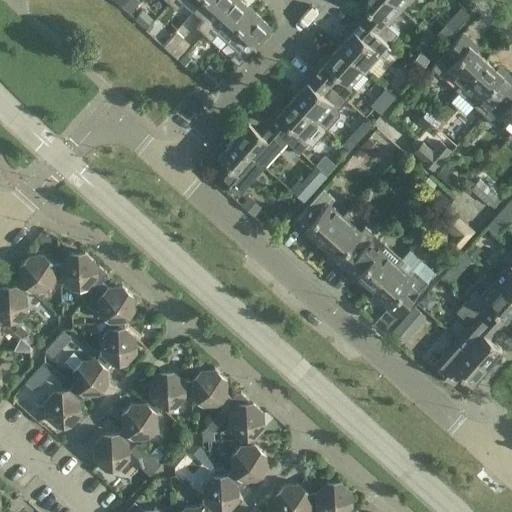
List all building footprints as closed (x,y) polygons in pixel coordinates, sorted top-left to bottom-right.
[(171,0),(169,3),(177,10),(183,2),(193,11),(202,0),(171,0)] [(202,0),(193,11),(202,19),(196,26),(203,33),(232,0),(202,0)] [(240,0),(232,0),(203,33),(211,40),(217,33),(227,41),(253,12),(240,0)] [(401,9),(391,0),(356,0),(365,8),(358,16),(392,48),(393,47),(389,43),(398,34),(388,24),(401,9)] [(409,0),(391,0),(401,9),(409,0)] [(459,25),(469,14),(459,6),(450,16),(459,25)] [(140,21),(148,28),(155,34),(161,26),(154,20),(155,19),(148,12),(140,21)] [(253,12),(227,41),(236,50),(230,57),(238,64),(271,27),(253,12)] [(392,48),(358,16),(348,27),(351,31),(338,46),(369,74),(371,71),(366,66),(377,54),(383,59),(392,48)] [(473,42),(462,32),(431,67),(442,77),(447,72),(460,83),(455,89),(457,91),(485,59),(470,46),(473,42)] [(180,58),(184,54),(179,49),(176,52),(174,50),(177,47),(168,39),(163,44),(180,58)] [(369,74),(338,46),(324,61),(321,58),(311,68),(346,100),(355,89),(350,84),(361,71),(367,76),(369,74)] [(180,60),(189,68),(196,59),(188,52),(180,60)] [(500,73),(485,59),(457,91),(460,93),(465,88),(477,99),(472,104),(483,114),(511,81),(511,76),(504,70),(500,73)] [(214,87),(222,77),(208,65),(199,75),(214,87)] [(346,100),(311,68),(301,79),(305,82),(291,98),(322,126),(326,129),(339,115),(339,108),(346,100)] [(511,81),(483,114),(494,124),(499,118),(511,130),(507,135),(509,137),(511,133),(511,81)] [(322,126),(291,98),(278,113),(274,109),(264,120),(299,151),(309,141),(304,136),(315,123),(320,128),(322,126)] [(425,126),(434,117),(428,112),(419,121),(425,126)] [(299,151),(264,120),(257,129),(248,121),(232,138),(262,165),(284,140),(298,152),(299,151)] [(351,134),(343,143),(339,140),(349,150),(350,149),(358,140),(351,134)] [(358,149),(368,156),(379,142),(370,135),(358,149)] [(262,165),(232,138),(217,155),(226,163),(217,173),(238,191),(262,165)] [(349,150),(339,140),(331,149),(342,158),(349,150)] [(417,145),(411,151),(421,160),(427,153),(417,145)] [(326,152),(295,185),(307,195),(337,163),(326,152)] [(348,159),(340,168),(348,175),(356,166),(348,159)] [(445,165),(437,173),(443,180),(448,184),(456,175),(445,165)] [(322,188),(291,222),(303,232),(306,229),(321,242),(349,211),(346,209),(342,214),(329,203),(334,198),(322,188)] [(493,209),(493,208),(501,199),(491,190),(483,199),(493,209)] [(446,227),(455,216),(446,208),(436,219),(446,227)] [(349,211),(321,242),(336,256),(333,259),(344,269),(375,234),(364,225),(359,230),(347,219),(351,214),(349,211)] [(505,229),(493,218),(486,226),(499,237),(505,229)] [(375,234),(344,269),(355,278),(358,275),(373,289),(401,258),(398,256),(393,261),(381,250),(386,244),(375,234)] [(470,243),(463,251),(469,257),(476,249),(470,243)] [(491,272),(488,274),(511,295),(511,248),(502,259),(507,264),(496,276),(491,272)] [(68,253),(59,263),(60,277),(70,286),(84,286),(91,291),(100,281),(94,275),(93,261),(83,252),(68,253)] [(27,255),(17,265),(18,279),(28,289),(42,288),(52,277),(60,277),(59,263),(51,264),(41,254),(27,255)] [(401,258),(373,289),(389,302),(385,306),(387,307),(373,323),(383,331),(397,316),(427,282),(416,271),(411,277),(398,265),(403,260),(401,258)] [(475,289),(465,300),(500,331),(509,321),(506,317),(511,310),(511,295),(488,274),(486,277),(492,281),(480,294),(475,289)] [(0,319),(1,320),(15,319),(24,309),(23,294),(28,289),(18,279),(13,285),(0,285),(0,319)] [(106,286),(100,281),(91,291),(97,297),(97,311),(108,320),(122,319),(131,309),(130,295),(120,285),(106,286)] [(426,308),(434,298),(427,292),(419,301),(426,308)] [(492,340),(500,331),(465,300),(457,310),(471,322),(456,339),(485,365),(501,348),(492,340)] [(122,319),(108,320),(108,328),(99,338),(100,353),(110,362),(124,361),(133,351),(133,337),(122,327),(122,319)] [(413,329),(402,320),(391,332),(401,342),(413,329)] [(470,382),(485,365),(456,339),(432,365),(453,384),(461,374),(470,382)] [(71,369),(72,383),(82,393),(96,392),(105,382),(105,368),(110,362),(100,353),(94,359),(80,359),(71,369)] [(37,388),(54,366),(44,358),(27,380),(37,388)] [(201,369),(189,380),(190,394),(201,403),(215,402),(221,408),(230,397),(224,392),(223,378),(213,368),(201,369)] [(148,382),(149,396),(159,406),(173,405),(182,394),(190,394),(189,380),(181,380),(171,371),(157,372),(148,382)] [(77,399),(82,393),(72,383),(66,389),(52,390),(43,401),(44,415),(54,424),(68,423),(78,413),(77,399)] [(122,413),(122,427),(133,436),(147,436),(156,425),(154,411),(159,406),(149,396),(145,402),(131,402),(122,413)] [(236,403),(230,397),(221,408),(227,413),(227,427),(234,433),(238,437),(252,436),(255,433),(261,425),(260,411),(250,402),(236,403)] [(122,427),(117,433),(103,434),(94,444),(94,458),(105,467),(119,467),(128,456),(127,442),(133,436),(122,427)] [(252,436),(238,437),(238,445),(229,455),(230,469),(240,478),(254,477),(264,467),(263,453),(252,444),(252,436)] [(201,486),(202,500),(212,509),(226,509),(236,498),(235,484),(240,478),(230,469),(225,475),(210,476),(201,486)] [(324,482),(315,492),(316,506),(322,511),(353,511),(356,510),(349,504),(349,490),(338,481),(324,482)] [(273,495),(274,509),(277,511),(303,511),(308,507),(316,506),(315,492),(307,493),(297,483),(283,484),(273,495)] [(183,507),(177,511),(209,511),(212,509),(202,500),(197,506),(183,507)]
